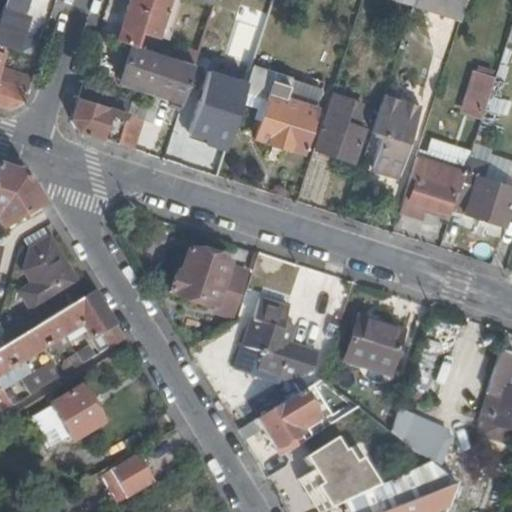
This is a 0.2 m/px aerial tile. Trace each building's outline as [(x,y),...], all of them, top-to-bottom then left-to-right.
[(130,0),(127,10),(122,26),(141,32),(157,37),(161,24),(174,28),(182,0),(130,0)] [(460,21),(466,0),(413,0),(412,6),(445,17),(460,21)] [(21,15),(2,8),(0,15),(0,47),(11,50),(21,15)] [(122,26),(127,10),(123,9),(117,24),(122,26)] [(170,41),(174,28),(161,24),(157,37),(170,41)] [(117,42),(130,46),(136,48),(141,32),(122,26),(117,42)] [(170,104),(179,107),(182,98),(190,74),(190,73),(192,66),(180,62),(136,48),(130,46),(119,81),(137,87),(151,91),(158,94),(172,98),(170,104)] [(0,69),(5,51),(0,49),(0,108),(10,112),(24,104),(32,80),(0,70),(0,69)] [(180,62),(192,66),(197,52),(184,49),(180,62)] [(265,100),(261,111),(253,139),(300,153),(319,89),(250,68),(241,94),(265,100)] [(457,111),(480,119),(495,76),(472,68),(457,111)] [(78,133),(132,150),(142,120),(126,115),(130,101),(108,94),(112,82),(85,73),(78,96),(71,119),(78,133)] [(190,74),(182,98),(200,104),(208,80),(190,73),(190,74)] [(154,106),(158,94),(151,91),(147,104),(154,106)] [(316,140),(313,149),(352,161),(363,128),(351,124),(358,102),(331,93),(316,140)] [(238,104),(261,111),(265,100),(241,94),(238,104)] [(147,104),(142,120),(149,122),(154,106),(147,104)] [(372,129),(371,132),(381,135),(371,167),(397,175),(415,123),(378,111),(372,129)] [(471,138),(458,134),(452,150),(465,154),(471,138)] [(484,163),(468,158),(466,165),(464,169),(451,209),(503,226),(511,196),(511,189),(487,181),(489,177),(481,174),(484,163)] [(427,207),(449,215),(451,209),(464,169),(459,168),(457,176),(420,163),(408,201),(402,199),(398,210),(423,219),(427,207)] [(22,177),(0,169),(0,231),(40,207),(22,177)] [(24,241),(30,252),(50,240),(44,229),(24,241)] [(41,326),(72,306),(65,294),(74,288),(63,269),(67,267),(50,240),(30,252),(25,272),(33,285),(21,293),(41,326)] [(227,268),(228,265),(188,252),(181,275),(175,274),(169,293),(221,310),(219,315),(230,319),(232,314),(233,315),(246,274),(227,268)] [(63,269),(74,288),(79,285),(67,267),(63,269)] [(111,321),(94,293),(72,306),(41,326),(10,344),(0,350),(0,376),(82,327),(99,355),(123,341),(111,321)] [(291,346),(294,335),(283,332),(284,327),(289,311),(260,302),(254,323),(251,322),(244,348),(260,352),(259,356),(264,357),(261,370),(276,374),(276,378),(298,384),(313,375),(319,355),(291,346)] [(391,374),(403,336),(357,321),(345,359),(391,374)] [(0,350),(10,344),(0,327),(0,350)] [(283,332),(294,335),(295,330),(284,327),(283,332)] [(86,364),(83,358),(79,360),(75,353),(71,355),(72,357),(62,363),(66,368),(76,362),(79,368),(86,364)] [(92,353),(83,358),(86,364),(95,358),(92,353)] [(511,357),(500,353),(486,396),(489,396),(481,421),(491,424),(490,425),(511,432),(511,357)] [(76,362),(66,368),(69,373),(79,368),(76,362)] [(28,382),(32,388),(41,383),(48,379),(57,373),(53,367),(28,382)] [(61,379),(57,373),(48,379),(51,385),(61,379)] [(41,383),(44,389),(51,385),(48,379),(41,383)] [(41,383),(32,388),(35,394),(44,389),(41,383)] [(333,417),(314,386),(258,420),(276,450),(292,441),(295,448),(323,431),(333,417)] [(101,425),(80,390),(50,408),(52,411),(70,441),(71,442),(101,425)] [(14,400),(23,394),(21,391),(0,403),(0,407),(7,404),(10,409),(17,405),(14,400)] [(27,399),(23,394),(14,400),(17,405),(27,399)] [(7,404),(0,407),(0,413),(1,415),(10,409),(7,404)] [(52,411),(37,420),(55,450),(70,441),(52,411)] [(435,464),(449,427),(414,414),(405,440),(435,464)] [(511,447),(511,443),(511,432),(490,425),(486,438),(511,447)] [(454,429),(449,427),(435,464),(439,467),(454,429)] [(298,482),(316,511),(322,511),(341,504),(381,485),(365,460),(355,464),(348,452),(345,453),(337,440),(303,460),(311,473),(298,482)] [(154,481),(139,456),(104,476),(119,502),(154,481)] [(381,485),(341,504),(343,511),(389,511),(420,500),(457,486),(428,463),(381,485)] [(423,511),(435,511),(450,506),(457,486),(420,500),(423,511)] [(476,511),(478,511),(482,489),(468,487),(465,510),(476,511)] [(72,494),(41,511),(77,511),(81,510),(72,494)] [(389,511),(423,511),(420,500),(389,511)]
